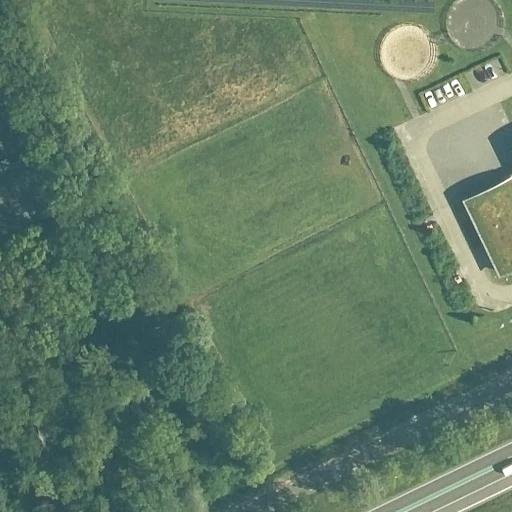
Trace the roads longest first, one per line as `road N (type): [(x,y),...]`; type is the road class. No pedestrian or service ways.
road 1 (unclassified): [(252,511),(511,386)]
road 2 (trunk): [(403,511),(511,459)]
